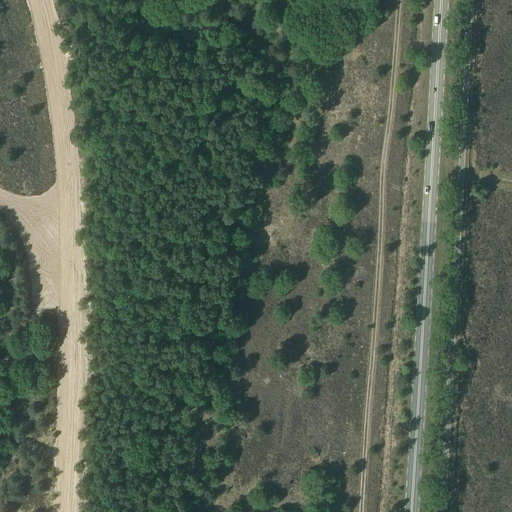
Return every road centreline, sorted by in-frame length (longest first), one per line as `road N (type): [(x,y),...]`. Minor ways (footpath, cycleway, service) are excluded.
road 1 (track): [(36,0),(58,120),(76,351),(64,511)]
road 2 (primary): [(405,511),(438,0)]
